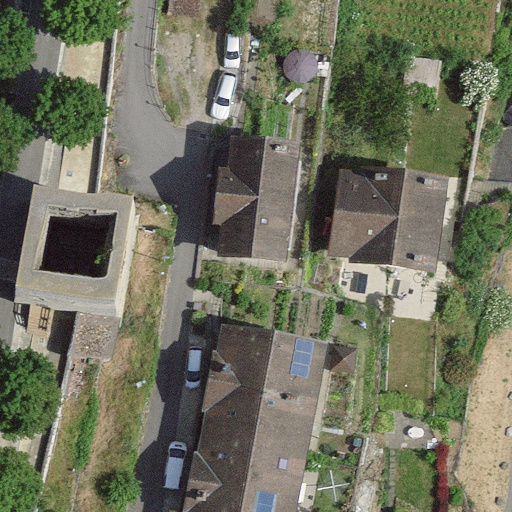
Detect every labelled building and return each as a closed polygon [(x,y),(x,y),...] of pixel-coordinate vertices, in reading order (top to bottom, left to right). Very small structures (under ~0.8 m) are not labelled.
[(197,30),(162,30),(163,87),(198,86),(197,30)] [(294,151),(233,147),(225,263),(286,268),(294,151)] [(442,186),(338,178),(331,267),(434,275),(442,186)] [(99,194),(33,185),(16,301),(78,310),(118,316),(131,227),(135,200),(99,194)] [(112,361),(118,316),(78,310),(72,355),(112,361)] [(323,352),(220,334),(202,440),(306,458),(323,352)] [(296,511),(306,458),(202,440),(189,511),(296,511)]
